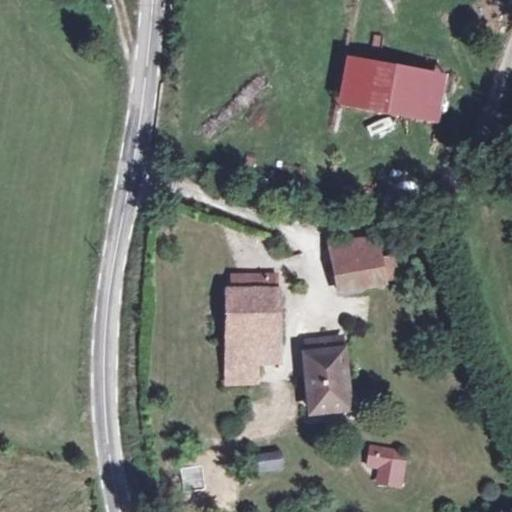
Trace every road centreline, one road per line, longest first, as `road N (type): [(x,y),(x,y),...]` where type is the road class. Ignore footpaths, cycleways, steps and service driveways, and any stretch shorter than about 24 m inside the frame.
road 1 (residential): [(122,179),(293,234),(399,215),(467,151),(511,40)]
road 2 (tertiary): [(118,511),(101,359),(122,179)]
road 3 (tertiary): [(122,179),(152,0)]
